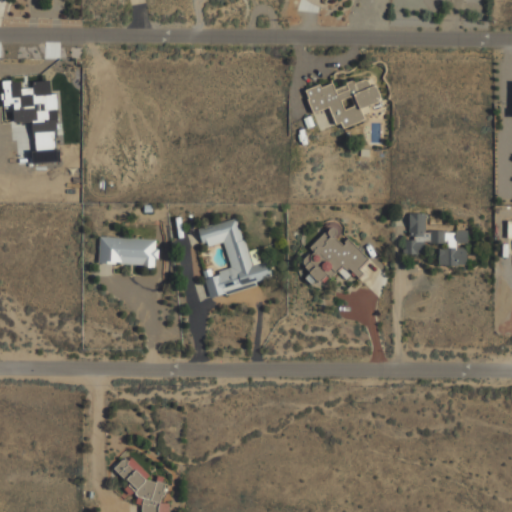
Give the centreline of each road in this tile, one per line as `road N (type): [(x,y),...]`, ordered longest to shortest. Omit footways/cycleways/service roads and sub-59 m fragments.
road 1 (residential): [(511,33),(0,27)]
road 2 (residential): [(0,357),(511,363)]
